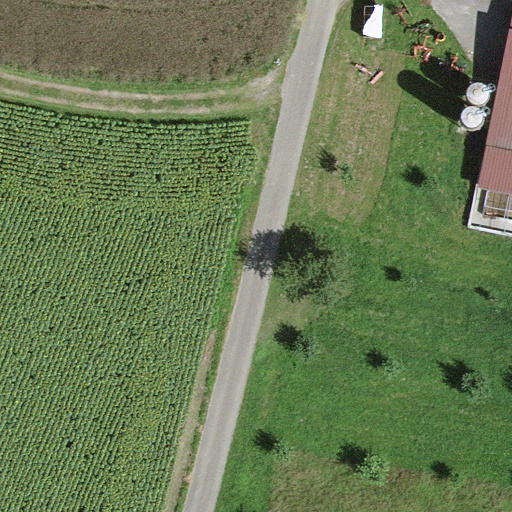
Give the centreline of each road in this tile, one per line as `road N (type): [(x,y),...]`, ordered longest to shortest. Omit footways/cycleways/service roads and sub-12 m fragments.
road 1 (unclassified): [(209,511),(331,0)]
road 2 (track): [(0,89),(149,114),(244,105),(313,82)]
